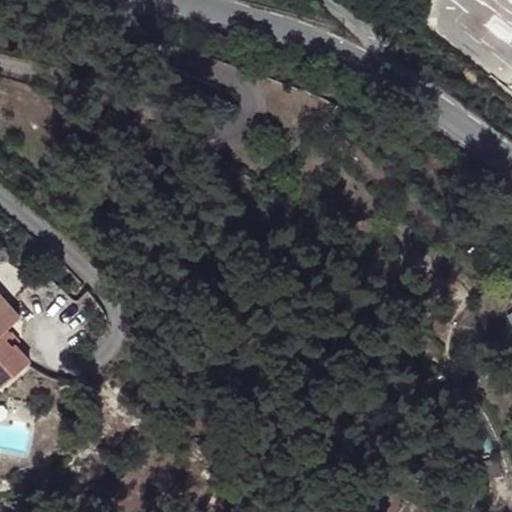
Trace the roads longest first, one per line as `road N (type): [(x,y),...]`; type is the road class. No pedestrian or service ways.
road 1 (unknown): [(79,0),(91,18),(135,41),(246,86),(248,118),(230,132),(179,135),(93,91),(0,63)]
road 2 (unknown): [(0,192),(97,269),(129,317),(121,333),(96,330),(0,267)]
road 3 (tertiary): [(511,148),(377,61),(221,0)]
